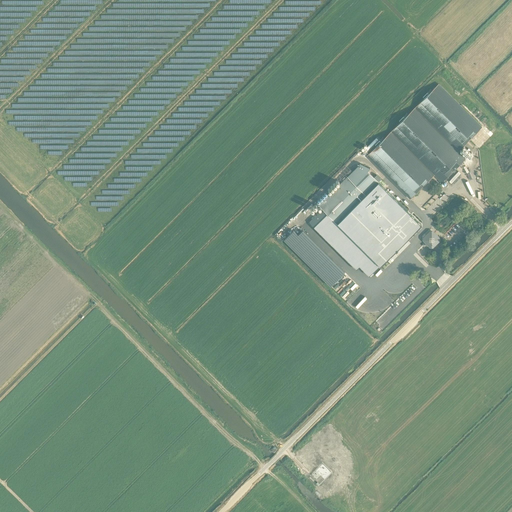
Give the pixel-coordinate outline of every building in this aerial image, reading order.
[(439,83),(366,156),(410,199),(434,175),(441,183),(466,158),(458,151),(482,127),(439,83)] [(315,217),(309,222),(313,227),(327,213),(337,222),(337,223),(370,256),(379,265),(380,266),(421,224),(378,181),(367,171),(370,167),(360,163),(356,167),(352,171),(347,176),(341,182),(319,204),(319,205),(322,208),(323,209),(315,217)] [(327,213),(313,227),(356,269),(359,266),(369,275),(379,265),(370,256),(337,223),(337,222),(327,213)] [(293,230),(283,240),(330,286),(344,272),(302,230),(298,234),(293,230)] [(424,242),(429,248),(433,248),(439,241),(438,241),(439,240),(439,238),(432,231),(430,231),(424,238),(424,240),(425,242),(424,242)]
